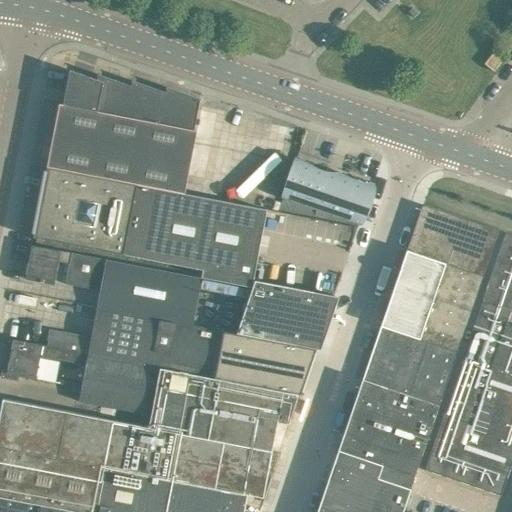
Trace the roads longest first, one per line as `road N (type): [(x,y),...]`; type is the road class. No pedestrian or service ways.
road 1 (unclassified): [(281,511),(415,131)]
road 2 (tertiary): [(271,81),(23,1)]
road 3 (tertiary): [(415,131),(271,81)]
road 4 (unclassified): [(0,126),(23,1)]
